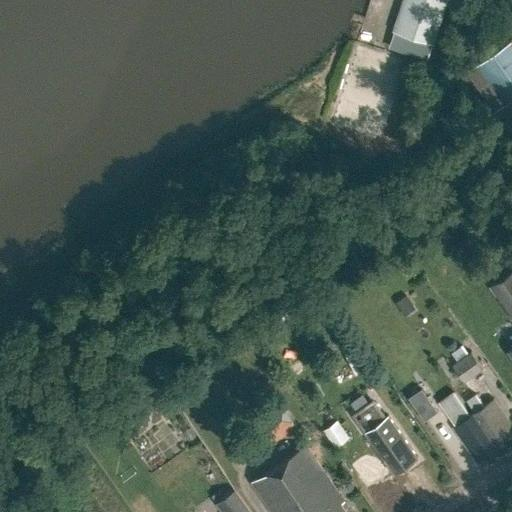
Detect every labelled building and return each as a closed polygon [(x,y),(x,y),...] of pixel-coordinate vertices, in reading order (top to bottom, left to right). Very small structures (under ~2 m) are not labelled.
[(425,0),(403,0),(390,38),(430,53),(446,7),(425,0)] [(511,99),(511,41),(511,40),(477,64),(467,71),(479,88),(489,81),(505,104),(511,99)] [(452,248),(463,264),(474,257),(462,241),(452,248)] [(511,347),(508,350),(511,356),(511,269),(490,285),(511,316),(511,347)] [(471,350),(466,354),(463,349),(456,354),(460,359),(452,364),(464,380),(483,366),(471,350)] [(409,397),(413,404),(427,395),(422,388),(409,397)] [(479,451),(482,455),(497,446),(473,412),(470,414),(455,392),(440,402),(455,424),(453,425),(473,455),(479,451)] [(245,415),(266,445),(296,423),(275,394),(245,415)] [(473,412),(497,446),(511,436),(508,431),(511,427),(511,424),(494,398),(485,404),(481,399),(472,405),(476,410),(473,412)] [(402,485),(405,483),(397,472),(419,457),(390,415),(386,418),(374,401),(356,414),(368,431),(367,431),(386,459),(361,476),(378,501),(380,500),(388,511),(395,511),(413,500),(402,485)] [(144,425),(148,421),(149,412),(136,411),(135,424),(144,425)] [(349,436),(337,419),(323,429),(335,446),(349,436)] [(347,511),(341,502),(344,499),(306,443),(252,480),(273,511),(347,511)] [(251,511),(232,485),(212,499),(221,511),(251,511)]
